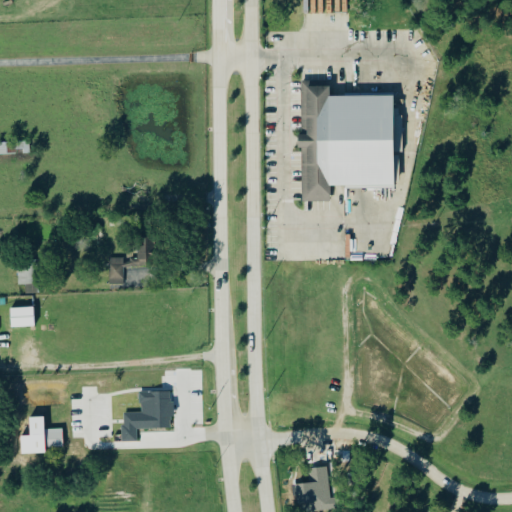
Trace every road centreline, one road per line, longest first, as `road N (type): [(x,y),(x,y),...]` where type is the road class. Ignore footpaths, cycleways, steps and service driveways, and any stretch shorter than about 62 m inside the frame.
road 1 (secondary): [(266,511),(255,355),(253,0)]
road 2 (secondary): [(220,0),(222,355)]
road 3 (residential): [(226,437),(369,437),(477,495),(511,495)]
